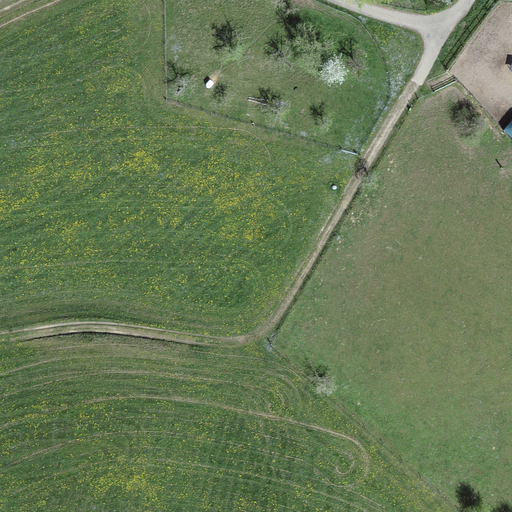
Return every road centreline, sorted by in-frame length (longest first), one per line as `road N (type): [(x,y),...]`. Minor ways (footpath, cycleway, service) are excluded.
road 1 (track): [(0,339),(91,326),(230,342),(264,327),(429,58),(436,22)]
road 2 (track): [(251,336),(370,436),(478,511)]
